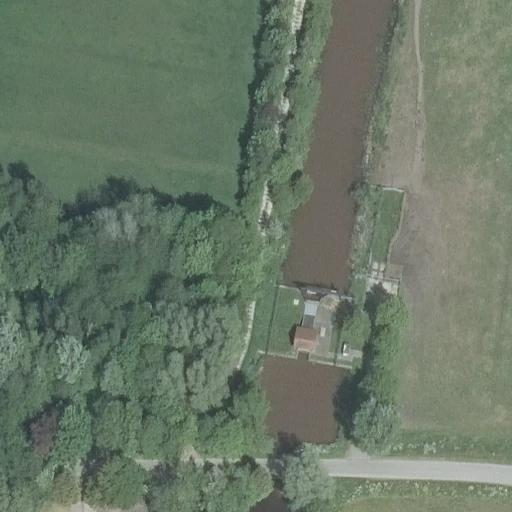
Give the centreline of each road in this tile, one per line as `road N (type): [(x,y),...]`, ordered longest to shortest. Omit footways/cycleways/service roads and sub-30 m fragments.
road 1 (unclassified): [(313,471),(0,468)]
road 2 (unclassified): [(313,471),(511,479)]
